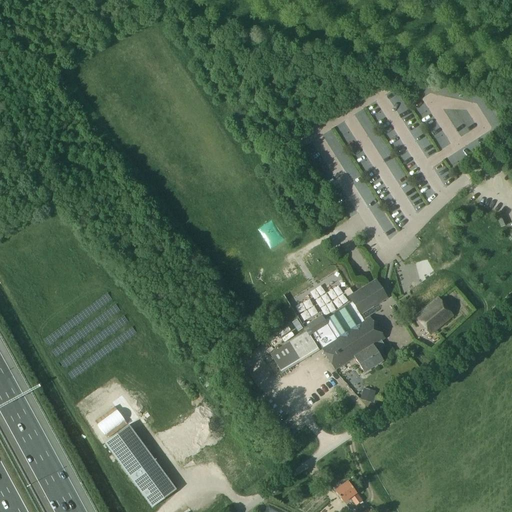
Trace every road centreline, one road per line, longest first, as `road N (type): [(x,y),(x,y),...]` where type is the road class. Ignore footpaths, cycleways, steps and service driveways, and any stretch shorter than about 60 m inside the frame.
road 1 (unclassified): [(243,511),(511,309)]
road 2 (motorway): [(71,511),(0,381)]
